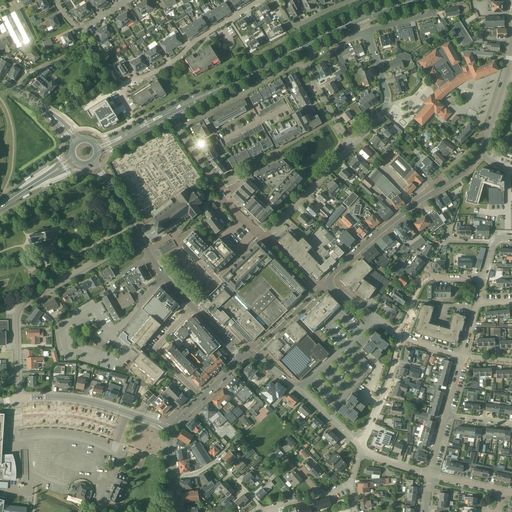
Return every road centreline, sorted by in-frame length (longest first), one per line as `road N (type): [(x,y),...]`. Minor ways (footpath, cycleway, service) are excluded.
road 1 (residential): [(137,237),(18,308),(17,399)]
road 2 (tertiary): [(168,112),(360,18)]
road 3 (residential): [(482,152),(333,273)]
road 4 (residential): [(167,429),(94,402),(17,399)]
road 5 (residential): [(130,111),(122,94),(127,83),(220,24)]
road 6 (residential): [(266,236),(223,198),(178,128)]
road 7 (residential): [(367,31),(386,101),(351,145)]
road 8 (residential): [(200,398),(153,352),(191,306)]
road 9 (residential): [(351,145),(266,236)]
road 10 (residential): [(400,335),(423,279),(482,279)]
